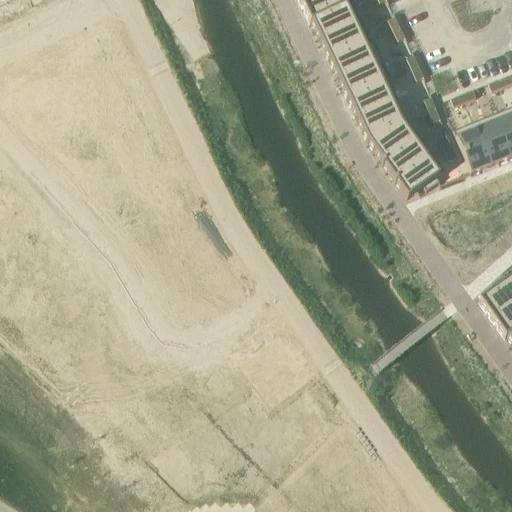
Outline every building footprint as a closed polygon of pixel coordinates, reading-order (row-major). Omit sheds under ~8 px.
[(311,0),(299,6),(309,27),(310,26),(310,25),(350,6),(350,5),(347,0),(311,0)] [(350,6),(310,25),(310,26),(319,45),(361,25),(351,5),(350,5),(350,6)] [(394,20),(387,23),(392,34),(399,31),(394,20)] [(361,25),(319,45),(328,65),(370,45),(369,44),(361,25)] [(399,31),(392,34),(397,45),(405,42),(399,31)] [(370,45),(328,65),(338,84),(382,64),(372,43),(369,44),(370,45)] [(413,59),(405,62),(411,73),(418,70),(413,59)] [(382,64),(338,84),(347,104),(389,85),(391,84),(382,64)] [(418,70),(411,73),(416,84),(423,81),(418,70)] [(511,83),(510,78),(499,83),(502,90),(511,86),(511,83)] [(499,83),(488,87),(491,95),(502,90),(499,83)] [(389,85),(347,104),(356,124),(391,107),(398,104),(389,85)] [(472,94),(461,98),(464,106),(475,101),(472,94)] [(461,98),(450,103),(453,110),(464,106),(461,98)] [(431,100),(423,103),(428,115),(435,112),(431,100)] [(391,107),(356,124),(367,146),(400,126),(391,107)] [(511,115),(510,111),(491,119),(508,161),(511,159),(511,115)] [(435,112),(428,115),(432,126),(440,123),(435,112)] [(491,119),(472,126),(489,169),(508,161),(491,119)] [(400,126),(367,146),(381,166),(413,143),(400,126)] [(472,126),(452,134),(469,177),(489,169),(472,126)] [(446,139),(439,143),(443,154),(451,151),(446,139)] [(381,166),(380,166),(382,169),(383,168),(393,183),(425,161),(413,143),(381,166)] [(451,151),(443,154),(448,165),(455,162),(451,151)] [(393,183),(393,184),(394,186),(395,186),(407,202),(422,191),(425,195),(439,186),(435,182),(438,179),(444,175),(430,157),(425,161),(393,183)] [(162,179),(122,198),(134,222),(147,216),(149,221),(173,209),(170,202),(172,201),(162,179)] [(17,205),(0,217),(0,247),(3,245),(7,252),(23,241),(18,234),(31,225),(17,205)] [(46,253),(32,272),(38,276),(33,283),(52,298),(78,262),(59,248),(52,257),(46,253)] [(493,293),(478,305),(490,322),(511,306),(511,280),(506,284),(503,280),(490,289),(493,293)] [(511,306),(490,322),(491,323),(504,342),(506,340),(511,335),(511,306)]
